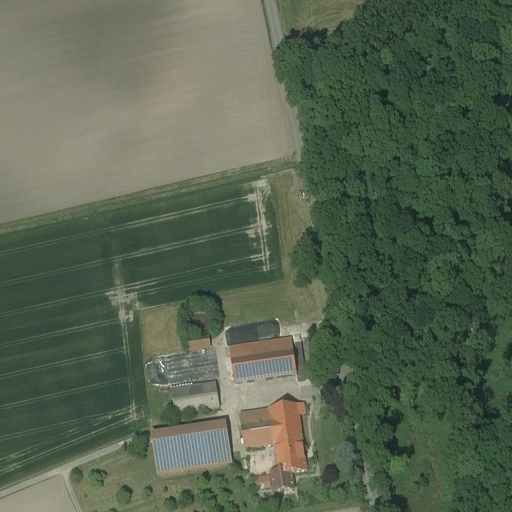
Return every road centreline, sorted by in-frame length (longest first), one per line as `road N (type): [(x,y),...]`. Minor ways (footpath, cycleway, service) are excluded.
road 1 (unclassified): [(377,511),(268,0)]
road 2 (track): [(511,107),(301,152)]
